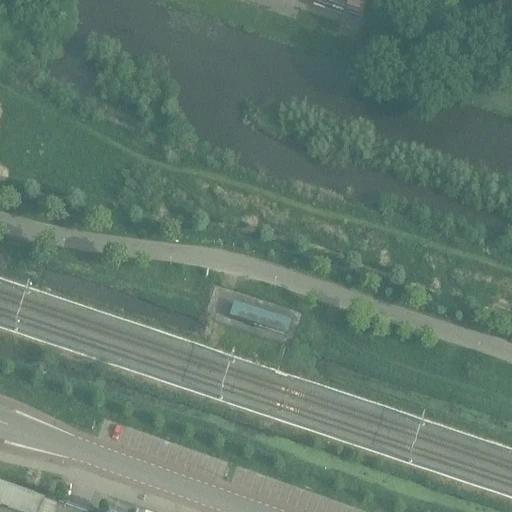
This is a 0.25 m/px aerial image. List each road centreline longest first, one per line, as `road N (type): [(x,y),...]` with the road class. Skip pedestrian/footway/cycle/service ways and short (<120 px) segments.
road 1 (unclassified): [(511,349),(227,258),(70,239),(0,216)]
road 2 (unclassified): [(247,511),(0,421)]
